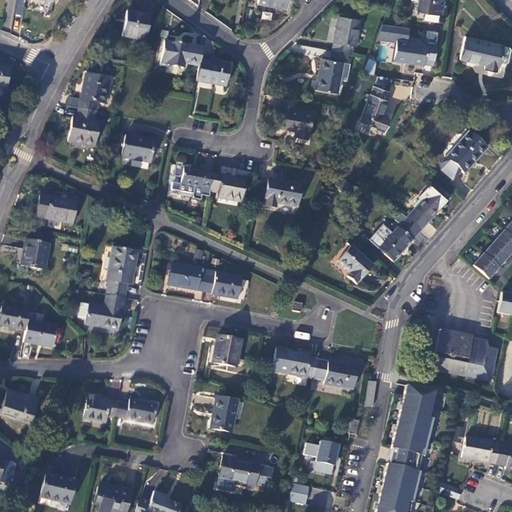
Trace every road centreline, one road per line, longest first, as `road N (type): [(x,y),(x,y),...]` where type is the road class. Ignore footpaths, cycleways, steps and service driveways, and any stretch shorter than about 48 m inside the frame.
road 1 (residential): [(181,378),(193,319),(317,338),(332,300)]
road 2 (residential): [(392,323),(399,297),(511,166)]
road 3 (residential): [(0,367),(181,378)]
road 4 (residential): [(256,63),(242,153),(170,138)]
road 5 (residential): [(57,69),(0,198)]
